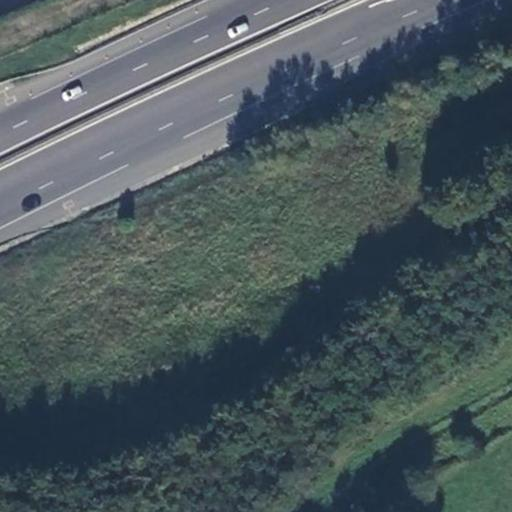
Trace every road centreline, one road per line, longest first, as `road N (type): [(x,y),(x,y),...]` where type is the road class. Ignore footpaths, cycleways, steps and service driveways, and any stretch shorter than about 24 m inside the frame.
road 1 (motorway): [(0,200),(444,0)]
road 2 (motorway): [(299,0),(0,138)]
road 3 (track): [(124,0),(0,56)]
